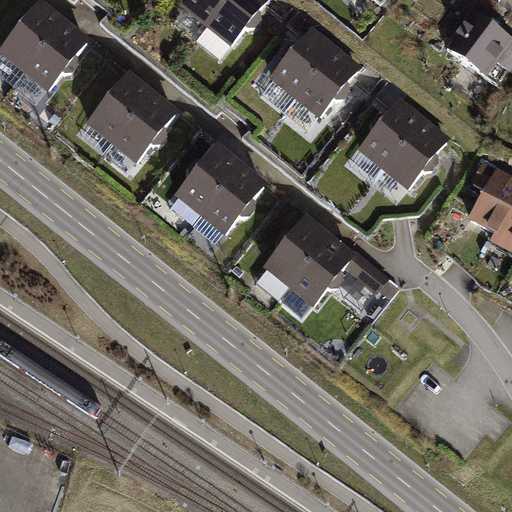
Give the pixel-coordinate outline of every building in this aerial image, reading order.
[(188,0),(179,12),(202,30),(226,0),(188,0)] [(266,0),(226,0),(202,30),(226,50),(242,30),(250,36),(260,24),(252,17),(266,0)] [(0,47),(0,57),(20,72),(60,20),(38,3),(24,21),(15,15),(5,29),(10,34),(0,47)] [(509,38),(468,9),(441,50),(481,77),(491,63),(509,38)] [(83,37),(60,20),(20,72),(43,90),(58,71),(66,77),(76,64),(68,57),(83,37)] [(269,82),(292,101),(334,48),(314,32),(299,50),(291,44),(279,58),(285,62),(269,82)] [(511,74),(511,40),(509,38),(491,63),(511,76),(511,74)] [(358,67),(334,48),(292,101),(317,120),(333,100),(340,106),(351,93),(343,87),(358,67)] [(89,124),(113,143),(155,90),(134,74),(119,92),(111,85),(100,99),(105,103),(89,124)] [(179,109),(155,90),(113,143),(137,162),(153,142),(161,148),(171,135),(163,129),(179,109)] [(353,151),(379,171),(420,117),(397,100),(383,119),(374,112),(364,126),(369,130),(353,151)] [(442,135),(420,117),(379,171),(402,188),(417,168),(425,174),(435,161),(427,155),(442,135)] [(171,199),(196,219),(237,166),(215,149),(201,167),(193,160),(182,174),(187,178),(171,199)] [(468,226),(496,241),(511,210),(511,179),(480,161),(465,188),(484,198),(468,226)] [(260,184),(237,166),(196,219),(219,237),(234,217),(242,223),(253,210),(245,204),(260,184)] [(511,210),(496,241),(511,249),(511,210)] [(260,271),(287,290),(327,235),(303,218),(289,237),(280,231),(270,246),(275,250),(260,271)] [(381,273),(327,235),(287,290),(310,306),(325,286),(333,291),(343,278),(334,272),(341,262),(373,284),(381,273)]
